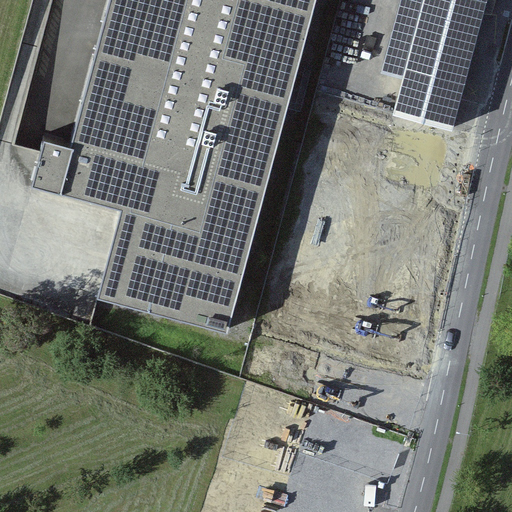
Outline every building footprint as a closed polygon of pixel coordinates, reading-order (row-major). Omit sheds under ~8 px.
[(110,0),(74,141),(44,134),(31,183),(128,208),(105,294),(233,327),(319,0),(110,0)] [(404,356),(501,0),(434,0),(398,131),(354,292),(343,333),(341,339),(404,356)] [(345,0),(342,12),(366,18),(370,0),(345,0)] [(288,275),(354,292),(398,131),(332,113),(288,275)] [(331,329),(319,373),(416,399),(426,362),(404,356),(341,339),(343,333),(331,329)]
